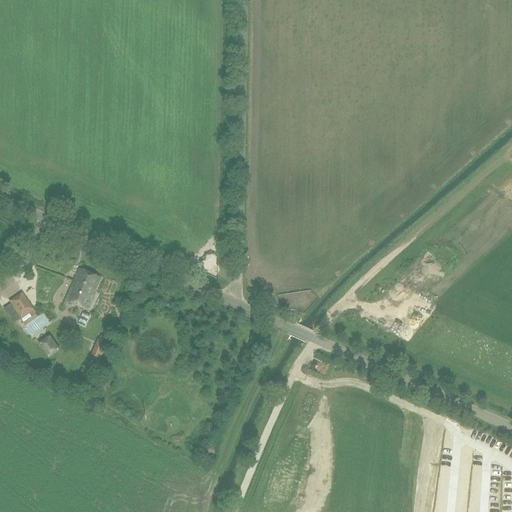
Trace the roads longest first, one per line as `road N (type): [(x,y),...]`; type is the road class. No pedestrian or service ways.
road 1 (unclassified): [(242,303),(252,0)]
road 2 (unclassified): [(511,426),(242,303)]
road 3 (unclassified): [(242,303),(47,219)]
road 4 (track): [(315,339),(235,511)]
road 5 (track): [(431,420),(360,385),(294,375)]
road 6 (track): [(258,511),(312,382)]
